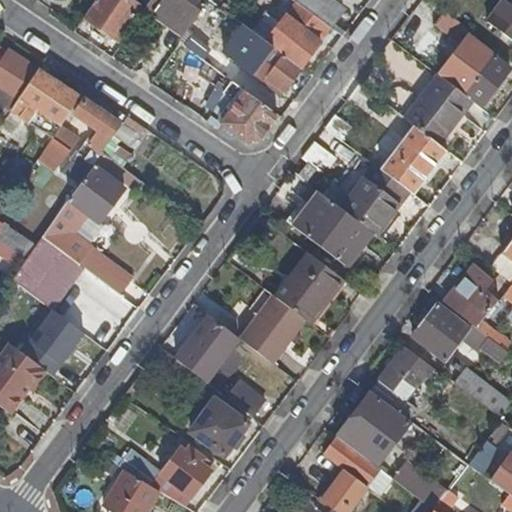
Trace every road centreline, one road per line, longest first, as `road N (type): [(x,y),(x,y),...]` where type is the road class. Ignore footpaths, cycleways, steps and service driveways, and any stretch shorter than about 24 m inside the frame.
road 1 (residential): [(234,511),(511,145)]
road 2 (residential): [(261,181),(16,511)]
road 3 (residential): [(261,181),(0,4)]
road 4 (residential): [(392,0),(261,181)]
